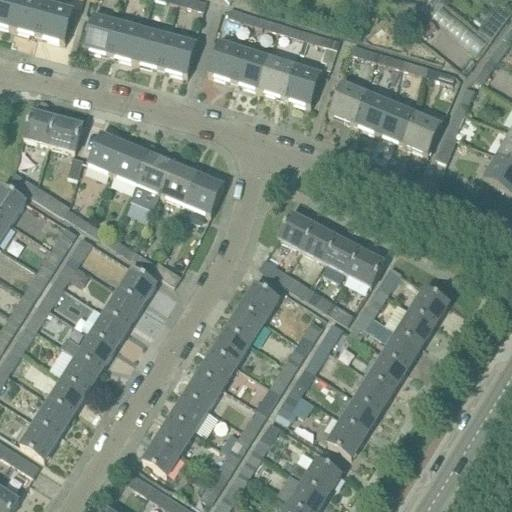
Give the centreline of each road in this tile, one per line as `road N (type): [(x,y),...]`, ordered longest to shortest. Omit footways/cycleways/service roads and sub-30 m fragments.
road 1 (residential): [(71,511),(233,253),(259,141)]
road 2 (residential): [(511,247),(259,141)]
road 3 (residential): [(259,141),(0,70)]
road 4 (tertiary): [(425,511),(511,376)]
